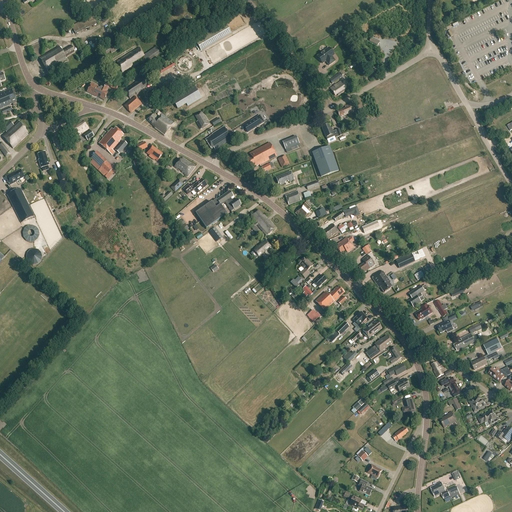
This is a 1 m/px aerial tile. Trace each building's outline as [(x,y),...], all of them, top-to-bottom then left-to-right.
[(200,51),(231,33),(225,24),(195,42),(200,51)] [(89,47),(92,52),(100,47),(97,42),(89,47)] [(40,58),(39,58),(48,74),(49,73),(64,65),(63,62),(66,61),(65,58),(75,52),(71,46),(62,52),(59,47),(59,46),(57,46),(58,47),(40,58)] [(108,48),(102,52),(105,57),(111,53),(108,48)] [(116,62),(122,73),(133,66),(132,64),(144,56),(139,48),(131,53),(116,62)] [(159,53),(156,48),(150,52),(151,54),(146,58),(148,61),(159,53)] [(322,64),(325,61),(329,66),(335,61),(332,57),(334,55),(329,48),(317,57),(322,64)] [(173,62),(159,70),(161,73),(175,65),(173,62)] [(329,80),(332,84),(341,77),(339,73),(329,80)] [(145,76),(124,90),(130,99),(142,91),(141,90),(150,84),(145,76)] [(191,80),(174,90),(169,82),(158,88),(164,100),(193,84),(191,80)] [(341,81),(330,89),(335,96),(337,94),(338,96),(347,89),(341,81)] [(97,97),(104,100),(108,93),(106,92),(107,90),(101,87),(100,89),(97,88),(97,87),(91,84),(87,92),(97,98),(97,97)] [(194,86),(172,99),(177,109),(186,104),(187,106),(201,98),(194,86)] [(12,89),(0,94),(0,109),(10,106),(9,105),(12,104),(13,106),(17,105),(16,102),(17,101),(12,89)] [(141,104),(134,97),(124,106),(130,113),(141,104)] [(345,108),(337,112),(340,118),(353,112),(350,105),(345,107),(345,108)] [(155,112),(160,116),(157,119),(153,115),(147,120),(154,126),(155,129),(164,136),(174,124),(156,110),(155,112)] [(196,123),(200,130),(209,126),(205,117),(204,118),(202,113),(195,117),(198,122),(196,123)] [(511,116),(501,123),(504,128),(507,126),(510,131),(511,130),(511,116)] [(250,121),(243,126),(247,133),(263,123),(264,123),(261,119),(259,121),(257,118),(255,119),(250,122),(250,121)] [(89,129),(82,119),(74,124),(74,126),(69,129),(74,138),(80,135),(89,129)] [(3,125),(0,127),(0,128),(1,130),(2,129),(6,133),(13,126),(10,122),(5,127),(3,125)] [(19,122),(17,125),(16,124),(3,137),(13,149),(28,135),(26,133),(27,132),(24,130),(25,129),(19,122)] [(333,135),(335,138),(338,137),(342,136),(339,129),(333,132),(332,131),(331,131),(328,125),(321,128),(326,138),(333,135)] [(205,141),(211,149),(214,148),(215,150),(232,139),(224,127),(212,134),(213,135),(210,137),(205,141)] [(99,144),(113,156),(115,153),(112,151),(119,143),(119,142),(121,140),(120,139),(124,136),(115,128),(113,131),(112,129),(99,144)] [(83,136),(87,141),(94,136),(90,131),(83,136)] [(282,142),(286,153),(300,148),(296,136),(282,142)] [(0,143),(0,149),(6,157),(10,154),(1,142),(0,143)] [(136,146),(139,152),(147,148),(144,142),(136,146)] [(246,159),(251,168),(256,166),(256,167),(259,165),(260,166),(277,157),(269,143),(249,154),(251,157),(246,159)] [(123,145),(115,154),(120,158),(128,149),(123,145)] [(311,153),(320,177),(338,171),(329,146),(311,153)] [(155,160),(157,161),(162,154),(152,147),(147,154),(150,156),(149,157),(154,161),(155,160)] [(89,163),(104,177),(113,168),(106,162),(106,161),(97,152),(90,159),(92,160),(89,163)] [(42,168),(43,172),(49,170),(48,166),(49,166),(45,153),(38,155),(39,160),(39,161),(41,169),(42,168)] [(285,155),(277,159),(281,167),(289,164),(285,155)] [(179,160),(174,167),(188,177),(195,167),(183,158),(181,161),(179,160)] [(268,163),(260,168),(263,173),(271,169),(268,163)] [(161,175),(164,177),(170,170),(167,168),(161,175)] [(10,186),(17,182),(16,181),(18,180),(19,180),(25,177),(21,170),(17,172),(15,173),(15,172),(5,177),(10,186)] [(278,185),(280,184),(280,185),(285,183),(285,182),(288,181),(288,182),(294,180),(291,172),(276,178),(278,185)] [(207,186),(201,179),(199,181),(192,187),(190,185),(184,190),(188,195),(193,190),(197,194),(205,188),(207,186)] [(171,188),(176,193),(184,184),(180,180),(171,188)] [(317,181),(306,185),(307,190),(319,186),(317,181)] [(19,188),(6,195),(20,223),(33,216),(19,188)] [(195,214),(206,229),(227,215),(221,206),(225,203),(231,212),(234,210),(241,205),(237,199),(233,202),(230,198),(233,196),(230,191),(212,203),(211,202),(195,214)] [(297,192),(285,196),(289,205),(301,201),(297,192)] [(299,217),(304,221),(306,219),(305,218),(308,216),(308,217),(311,213),(308,210),(311,207),(306,203),(303,206),(296,213),(299,216),(299,217)] [(266,236),(275,229),(269,221),(268,222),(266,219),(267,219),(264,215),(263,216),(258,211),(251,217),(256,223),(254,225),(253,224),(251,226),(256,233),(259,231),(255,227),(257,225),(266,236)] [(333,218),(335,222),(344,216),(341,212),(333,218)] [(185,224),(182,220),(176,224),(179,228),(185,224)] [(362,228),(364,234),(379,228),(377,222),(362,228)] [(338,231),(333,224),(328,228),(329,229),(322,234),(326,240),(338,231)] [(180,229),(183,233),(189,229),(185,225),(180,229)] [(347,253),(354,248),(351,244),(354,241),(351,237),(348,240),(346,238),(340,243),(337,245),(338,246),(336,248),(341,254),(345,250),(347,253)] [(253,250),(259,258),(272,247),(266,240),(253,250)] [(368,244),(362,248),(366,254),(371,251),(369,247),(370,246),(368,244)] [(411,254),(395,261),(399,268),(414,261),(411,254)] [(358,268),(363,274),(375,265),(369,258),(368,256),(362,260),(365,263),(358,268)] [(300,274),(305,279),(310,274),(307,271),(313,266),(305,258),(298,264),(304,270),(300,274)] [(407,269),(401,272),(405,278),(410,274),(407,269)] [(382,272),(372,279),(379,288),(380,287),(384,293),(392,288),(389,284),(390,283),(386,276),(385,277),(384,275),(385,275),(382,272)] [(314,283),(318,288),(324,282),(323,282),(326,280),(322,275),(314,283)] [(421,294),(425,291),(421,286),(409,294),(413,299),(410,301),(414,307),(421,302),(425,300),(423,296),(421,294)] [(303,294),(306,297),(308,296),(309,297),(312,295),(306,287),(302,290),(305,292),(303,294)] [(332,292),(328,295),(325,292),(315,302),(324,312),(344,292),(339,287),(337,289),(336,288),(334,290),(335,291),(333,293),(332,292)] [(450,293),(452,297),(464,291),(462,287),(450,293)] [(338,303),(340,306),(346,300),(344,297),(338,303)] [(434,304),(443,317),(447,314),(439,301),(434,304)] [(480,302),(470,307),(472,311),(480,307),(478,305),(481,304),(480,302)] [(420,307),(422,310),(415,314),(419,321),(422,319),(423,320),(432,313),(428,306),(426,303),(420,307)] [(320,317),(317,313),(316,314),(313,311),(307,316),(313,323),(320,317)] [(353,321),(359,327),(362,323),(367,319),(361,313),(356,317),(357,317),(353,321)] [(363,331),(369,339),(382,329),(375,321),(363,331)] [(437,327),(440,334),(446,331),(448,333),(454,330),(449,321),(437,327)] [(348,328),(344,324),(341,327),(336,332),(340,337),(348,328)] [(468,329),(470,334),(481,329),(479,324),(473,327),(473,326),(468,329)] [(358,333),(351,340),(354,344),(362,336),(358,333)] [(475,342),(471,334),(467,336),(468,337),(466,338),(466,337),(465,337),(461,339),(462,341),(459,343),(459,342),(456,343),(457,344),(454,346),(457,351),(469,345),(475,342)] [(374,345),(375,346),(365,353),(370,360),(380,352),(380,353),(392,344),(387,336),(382,340),(382,339),(374,345)] [(484,358),(471,364),(475,371),(488,365),(486,362),(493,358),(494,360),(499,358),(497,352),(502,349),(497,340),(484,346),(488,356),(484,358)] [(390,361),(392,364),(396,361),(396,362),(402,358),(395,348),(390,351),(394,358),(390,361)] [(343,358),(349,364),(357,355),(354,352),(351,355),(349,353),(343,358)] [(434,371),(437,378),(444,375),(437,362),(432,365),(435,371),(434,371)] [(343,375),(352,367),(349,364),(340,373),(343,375)] [(387,372),(390,377),(395,373),(397,376),(406,371),(402,365),(393,369),(387,372)] [(488,374),(494,378),(500,370),(497,368),(496,370),(493,368),(488,374)] [(500,371),(500,370),(494,378),(500,383),(504,376),(505,377),(510,375),(507,368),(500,371)] [(367,375),(371,381),(379,374),(375,369),(367,375)] [(383,382),(384,385),(393,380),(392,377),(383,382)] [(446,385),(446,386),(447,388),(448,387),(450,390),(452,389),(453,391),(451,392),(454,398),(461,394),(453,378),(450,380),(449,379),(448,380),(449,381),(448,381),(447,379),(440,382),(442,387),(446,385)] [(396,387),(399,392),(409,387),(407,383),(408,382),(407,380),(406,380),(405,379),(395,385),(394,382),(387,386),(389,391),(396,387)] [(472,408),(483,402),(483,401),(481,403),(478,397),(469,402),(472,408)] [(392,407),(394,407),(397,406),(397,404),(401,402),(399,398),(390,403),(392,407)] [(451,401),(456,411),(461,409),(456,398),(451,401)] [(407,412),(407,414),(416,412),(414,404),(413,404),(411,399),(404,400),(406,407),(402,408),(403,413),(407,412)] [(351,408),(355,412),(364,404),(360,400),(351,408)] [(472,408),(475,413),(486,407),(483,402),(472,408)] [(361,410),(364,413),(371,407),(368,403),(361,410)] [(485,424),(488,423),(487,421),(496,416),(494,417),(491,411),(477,418),(479,424),(483,422),(483,423),(484,422),(485,424)] [(452,412),(447,415),(448,416),(442,419),(443,420),(440,421),(444,428),(457,421),(452,412)] [(499,421),(496,416),(487,421),(488,423),(485,424),(485,425),(486,427),(487,427),(489,426),(499,421)] [(511,430),(508,427),(503,434),(500,432),(496,437),(502,441),(504,438),(508,442),(511,436),(511,430)] [(405,428),(402,430),(401,430),(395,435),(392,438),(394,440),(397,438),(399,440),(405,435),(408,432),(405,428)] [(362,451),(357,457),(363,462),(367,457),(362,451)] [(371,479),(376,481),(377,478),(381,471),(375,468),(375,467),(371,465),(367,473),(372,476),(371,479)] [(362,487),(360,492),(369,496),(372,490),(366,486),(367,483),(361,480),(358,486),(362,487)] [(435,486),(430,488),(435,498),(442,494),(444,499),(450,497),(450,498),(460,494),(457,487),(445,492),(441,483),(435,485),(435,486)] [(362,511),(364,506),(360,504),(361,501),(353,497),(349,505),(353,508),(352,510),(355,511),(357,511),(358,510),(362,511)]
